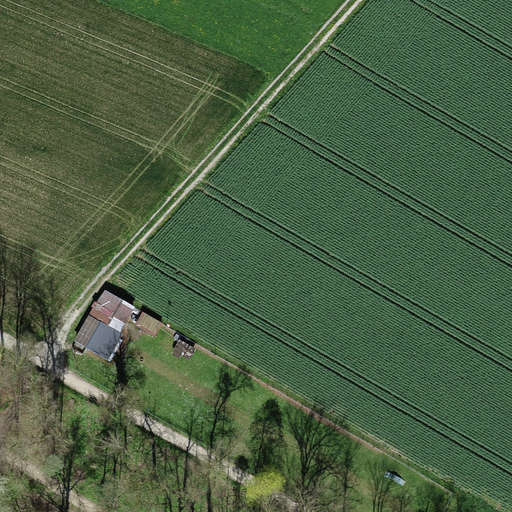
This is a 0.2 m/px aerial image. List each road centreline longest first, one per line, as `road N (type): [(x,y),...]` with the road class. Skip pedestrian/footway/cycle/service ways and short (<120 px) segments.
road 1 (track): [(352,0),(60,323),(39,356)]
road 2 (track): [(307,511),(39,356)]
